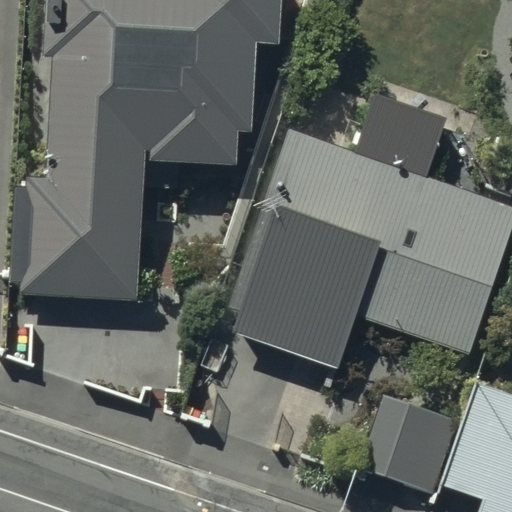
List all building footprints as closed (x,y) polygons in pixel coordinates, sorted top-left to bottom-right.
[(93,95),(219,110),(234,4),(253,7),(253,0),(50,0),(50,4),(135,17),(131,54),(57,46),(53,82),(94,86),(93,95)] [(511,259),(511,208),(310,141),(244,339),(353,375),(371,320),(480,356),(511,259)] [(114,326),(114,242),(34,241),(34,326),(114,326)] [(511,511),(511,395),(475,383),(442,484),(479,498),(473,511),(511,511)] [(456,416),(386,395),(363,469),(432,491),(456,416)]
